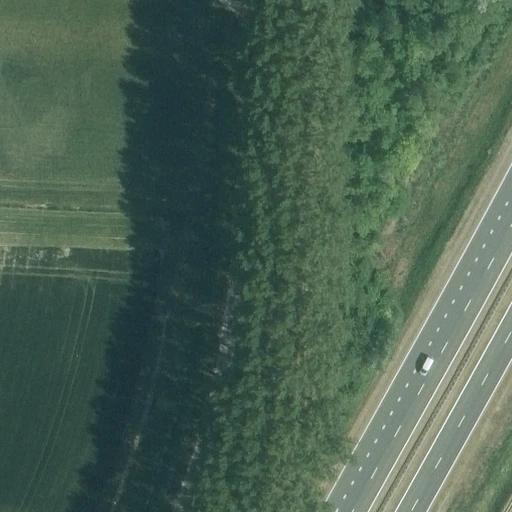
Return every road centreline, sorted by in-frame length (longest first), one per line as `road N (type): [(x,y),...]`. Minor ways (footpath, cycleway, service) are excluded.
road 1 (unclassified): [(171,511),(226,327),(246,0)]
road 2 (trunk): [(511,224),(350,511)]
road 3 (trunk): [(410,511),(511,330)]
